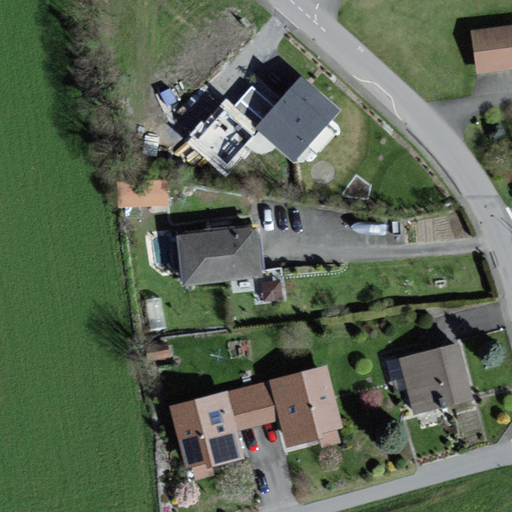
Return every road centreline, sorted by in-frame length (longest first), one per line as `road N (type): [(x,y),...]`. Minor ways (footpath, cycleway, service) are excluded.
road 1 (unclassified): [(499,230),(444,141),(299,4)]
road 2 (residential): [(511,456),(311,511)]
